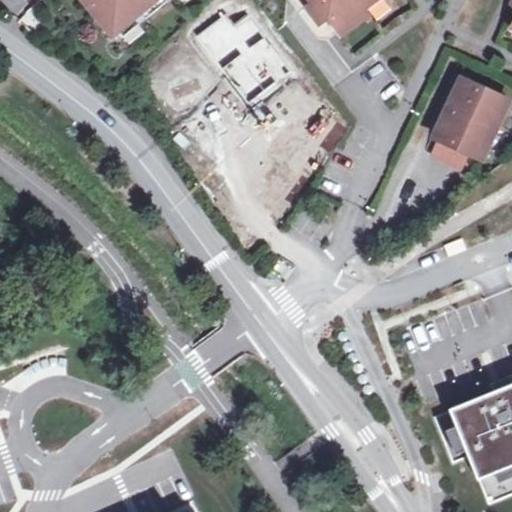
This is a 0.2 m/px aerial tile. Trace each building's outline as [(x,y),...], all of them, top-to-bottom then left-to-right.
[(86,0),(112,30),(132,14),(133,16),(152,0),(86,0)] [(332,24),(315,0),(307,0),(310,4),(304,9),(316,26),(323,21),(338,41),(371,16),(366,11),(347,24),(341,17),(332,24)] [(315,0),(332,24),(341,17),(347,24),(366,11),(380,0),(315,0)] [(207,61),(224,49),(213,33),(217,31),(212,22),(191,37),(207,61)] [(302,57),(293,64),(301,75),(311,67),(302,57)] [(455,102),(464,81),(459,79),(449,99),(455,102)] [(272,80),(243,110),(265,131),(262,135),(279,152),(310,117),(272,80)] [(473,85),(464,81),(455,102),(438,140),(431,155),(461,169),(468,154),(477,159),(504,100),(473,85)] [(239,113),(262,135),(265,131),(243,110),(239,113)] [(431,155),(438,140),(432,137),(425,152),(431,155)] [(314,318),(305,324),(313,336),(322,330),(314,318)] [(511,467),(511,385),(450,411),(478,481),(511,467)]
